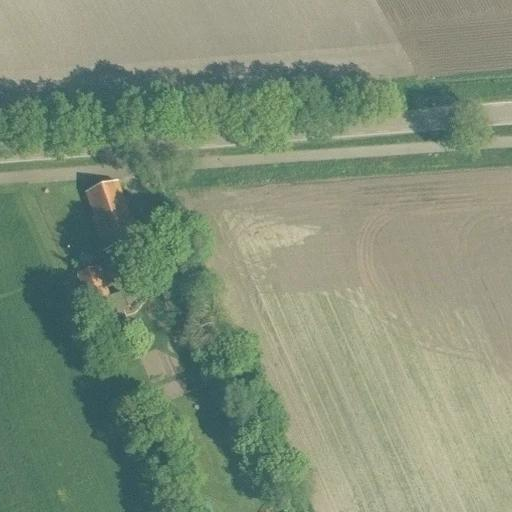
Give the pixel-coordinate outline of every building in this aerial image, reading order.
[(102,255),(139,241),(132,222),(128,223),(115,187),(84,198),(92,223),(90,223),(102,255)] [(100,270),(75,278),(84,308),(98,304),(103,319),(129,310),(124,295),(110,299),(100,270)] [(205,329),(188,335),(193,346),(209,340),(205,329)] [(205,388),(219,381),(214,368),(199,375),(205,388)] [(202,511),(217,511),(214,503),(201,508),(202,511)]
